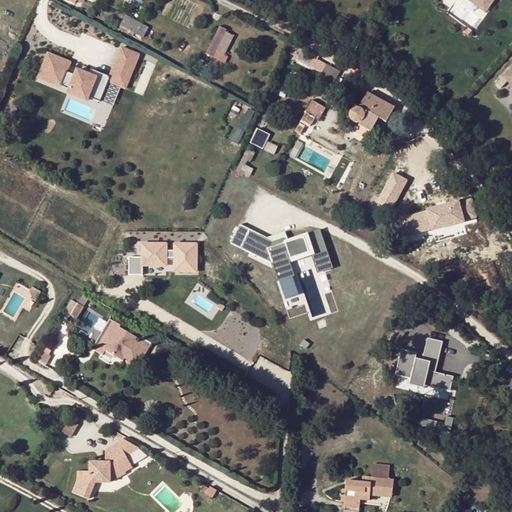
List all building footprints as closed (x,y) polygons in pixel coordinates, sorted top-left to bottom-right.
[(473,0),(490,9),(495,0),(473,0)] [(124,16),(119,26),(142,37),(147,28),(124,16)] [(142,37),(119,26),(117,30),(128,36),(129,34),(132,36),(131,37),(140,42),(142,37)] [(233,35),(219,28),(206,54),(212,57),(216,51),(221,53),(222,49),(225,51),(233,35)] [(354,51),(331,36),(324,47),(348,62),(354,51)] [(303,50),(292,46),(288,53),(299,58),(303,50)] [(125,89),(139,54),(121,47),(109,75),(91,68),(88,71),(73,65),(75,60),(46,48),(33,80),(89,103),(90,98),(100,102),(108,83),(125,89)] [(325,65),(312,59),(309,66),(322,72),(325,65)] [(511,63),(502,75),(511,84),(511,83),(511,63)] [(334,83),(340,72),(327,64),(321,75),(334,83)] [(302,82),(305,75),(293,69),(290,77),(302,82)] [(269,122),(283,93),(275,89),(261,118),(269,122)] [(393,108),(367,94),(358,110),(357,109),(355,109),(353,109),(352,110),(350,112),(349,114),(349,116),(350,119),(351,120),(352,122),(354,123),(355,123),(358,123),(360,122),(358,125),(370,131),(370,132),(378,118),(385,122),(393,108)] [(326,108),(313,100),(306,111),(319,119),(326,108)] [(315,117),(306,112),(301,120),(310,126),(315,117)] [(209,136),(213,129),(204,124),(200,132),(209,136)] [(300,134),(304,128),(299,125),(295,131),(300,134)] [(370,131),(358,125),(354,132),(355,135),(362,140),(364,140),(365,139),(366,138),(370,131)] [(243,130),(239,128),(233,142),(238,143),(243,130)] [(257,128),(250,143),(257,147),(264,149),(271,134),(257,128)] [(209,136),(200,132),(197,138),(232,157),(236,150),(209,136)] [(274,155),(278,146),(268,142),(264,149),(264,150),(274,155)] [(238,167),(245,171),(248,166),(246,166),(248,161),(250,162),(257,147),(250,143),(238,167)] [(243,176),(245,171),(238,167),(236,173),(243,176)] [(395,208),(408,176),(391,170),(378,201),(395,208)] [(333,267),(321,227),(285,237),(288,230),(269,235),(240,224),(232,243),(272,259),(283,295),(288,297),(300,294),(294,273),(313,268),(320,271),(333,267)] [(150,280),(147,269),(144,270),(141,263),(132,266),(131,262),(121,265),(117,267),(122,284),(139,278),(141,283),(150,280)] [(76,318),(83,307),(71,300),(64,311),(76,318)] [(106,351),(122,361),(135,369),(150,344),(141,338),(138,343),(134,341),(136,337),(118,327),(120,325),(109,319),(91,348),(103,356),(106,351)] [(454,374),(437,370),(444,339),(428,336),(423,354),(401,349),(395,375),(406,378),(404,388),(449,398),(454,374)] [(46,365),(51,356),(41,350),(36,359),(46,365)] [(59,430),(62,432),(69,419),(66,418),(59,430)] [(69,419),(62,432),(71,437),(78,424),(69,419)] [(90,461),(90,463),(109,474),(124,467),(125,471),(134,467),(127,455),(140,447),(124,439),(106,449),(107,460),(90,461)] [(109,474),(90,463),(91,469),(78,470),(80,479),(73,492),(88,498),(95,481),(110,480),(109,474)] [(371,478),(389,480),(390,465),(373,463),(371,478)] [(109,474),(115,477),(126,473),(125,471),(124,467),(109,474)] [(370,491),(392,493),(393,480),(389,480),(371,478),(363,477),(362,482),(346,481),(345,490),(342,490),(340,503),(344,503),(360,504),(360,499),(369,500),(369,495),(370,491)] [(203,485),(200,490),(206,493),(209,489),(203,485)]
